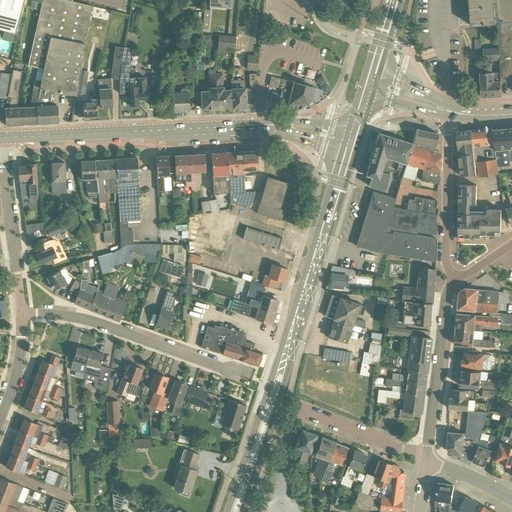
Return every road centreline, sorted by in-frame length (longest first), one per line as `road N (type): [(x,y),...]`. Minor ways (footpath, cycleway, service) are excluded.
road 1 (primary): [(233,511),(351,143)]
road 2 (secondary): [(1,138),(261,125),(351,143)]
road 3 (residential): [(239,373),(94,320),(21,313)]
road 4 (residential): [(427,452),(453,278)]
road 5 (residential): [(447,122),(445,261),(453,278)]
road 6 (residential): [(18,289),(1,138)]
road 7 (residential): [(427,452),(388,445),(294,406)]
